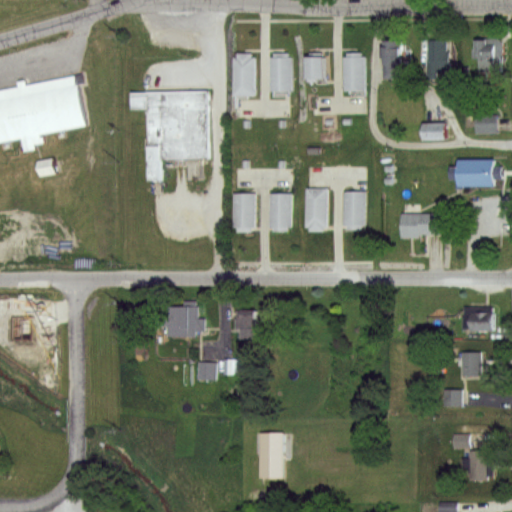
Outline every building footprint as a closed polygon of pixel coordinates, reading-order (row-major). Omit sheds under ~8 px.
[(429,39),(446,40),(446,54),(450,54),(450,80),(428,80),(429,39)] [(477,42),(503,40),(505,63),(500,63),(500,72),(479,74),(478,60),(473,60),(472,48),(477,49),(477,42)] [(385,42),(401,41),(402,81),(386,81),(385,42)] [(235,47),(254,47),(255,93),(236,94),(235,47)] [(308,48),(328,49),(327,75),(307,75),(308,48)] [(345,48),(365,48),(365,86),(345,86),(345,48)] [(271,51),(292,50),(293,88),(272,89),(271,51)] [(0,86),(73,72),(87,123),(0,135),(0,86)] [(133,86),(209,85),(210,153),(162,154),(163,177),(151,177),(150,105),(133,105),(133,86)] [(471,132),(496,132),(496,114),(471,114),(471,132)] [(416,122),(416,139),(443,139),(443,122),(416,122)] [(459,160),(494,159),(495,168),(501,166),(502,181),(493,181),(494,188),(461,189),(458,181),(450,181),(450,167),(459,166),(459,160)] [(308,181),(329,181),(330,223),(309,224),(308,181)] [(346,185),(365,185),(366,222),(346,223),(346,185)] [(272,186),(292,186),(292,225),(272,225),(272,186)] [(236,187),(257,187),(257,224),(237,224),(236,187)] [(404,208),(440,208),(441,231),(404,231),(404,208)] [(168,305),(199,305),(199,319),(206,319),(206,331),(199,331),(199,336),(170,336),(170,328),(161,328),(161,314),(168,314),(168,305)] [(238,308),(258,309),(257,343),(244,343),(244,329),(238,329),(238,308)] [(471,309),(494,309),(494,332),(471,331),(471,309)] [(464,351),(482,351),(483,377),(465,377),(464,351)] [(216,361),(194,361),(194,379),(216,379),(216,361)] [(460,389),(441,389),(441,405),(460,405),(460,389)] [(263,434),(284,434),(285,478),(263,478),(263,434)] [(467,446),(467,434),(451,434),(451,447),(467,446)] [(0,459),(13,458),(10,436),(0,437),(0,459)] [(472,448),(492,448),(492,478),(472,478),(472,448)]
